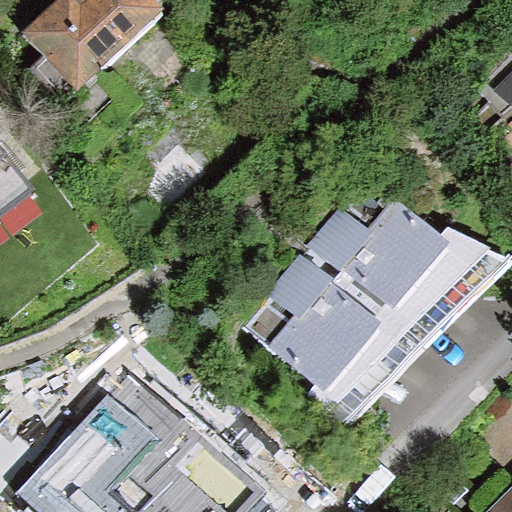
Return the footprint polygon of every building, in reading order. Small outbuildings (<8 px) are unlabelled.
[(57,0),(36,20),(91,80),(171,7),(163,0),(57,0)] [(511,80),(492,103),(511,120),(511,80)] [(0,215),(40,184),(0,133),(0,215)] [(255,325),(346,418),(503,266),(412,173),(255,325)] [(102,511),(252,511),(270,495),(195,420),(102,511)] [(511,511),(511,487),(485,511),(511,511)]
